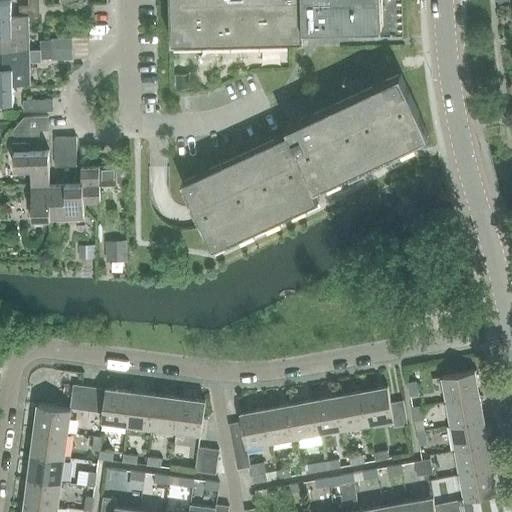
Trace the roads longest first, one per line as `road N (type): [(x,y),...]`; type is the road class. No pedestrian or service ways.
road 1 (residential): [(0,501),(20,360),(38,353),(240,372),(476,334)]
road 2 (tertiary): [(511,340),(460,142),(448,0)]
road 3 (residential): [(127,7),(83,61),(84,85),(97,117),(132,121)]
road 4 (residential): [(132,121),(213,120),(266,101)]
